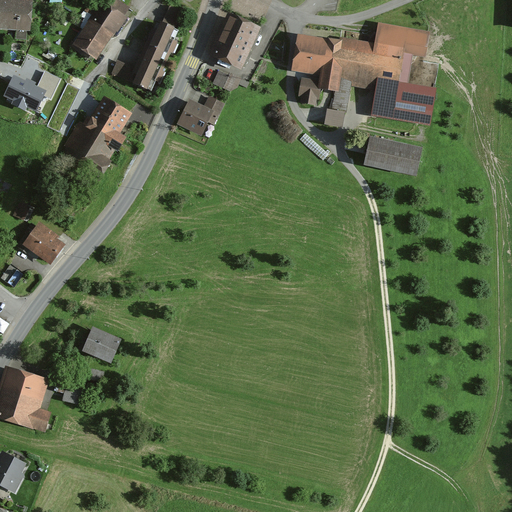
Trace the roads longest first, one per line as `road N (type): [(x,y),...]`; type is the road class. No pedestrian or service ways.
road 1 (track): [(299,16),(291,97),(356,173),(376,215),(392,408),(360,511)]
road 2 (tertiary): [(0,362),(136,183),(215,0)]
road 3 (unclassified): [(403,0),(334,20),(309,19),(266,0)]
